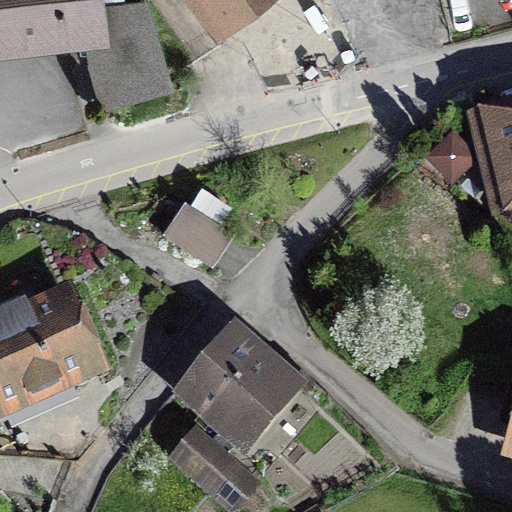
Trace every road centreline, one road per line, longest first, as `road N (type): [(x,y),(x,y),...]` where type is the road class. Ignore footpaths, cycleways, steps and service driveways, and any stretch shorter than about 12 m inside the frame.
road 1 (residential): [(430,89),(35,189)]
road 2 (residential): [(511,483),(421,455),(240,297)]
road 3 (residential): [(240,297),(430,89)]
road 4 (residential): [(72,511),(93,465),(240,297)]
road 5 (residential): [(35,189),(240,297)]
